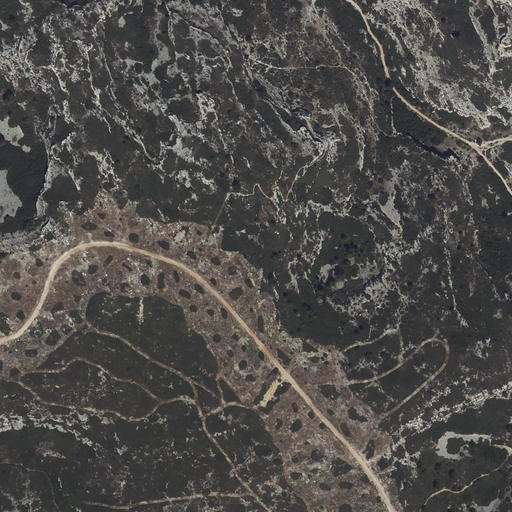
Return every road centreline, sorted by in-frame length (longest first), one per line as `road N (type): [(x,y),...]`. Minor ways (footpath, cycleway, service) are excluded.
road 1 (track): [(0,339),(24,325),(51,273),(81,244),(139,247),(187,264),(358,456),(392,511)]
road 2 (track): [(348,0),(377,41),(398,94),(480,151),(511,194)]
